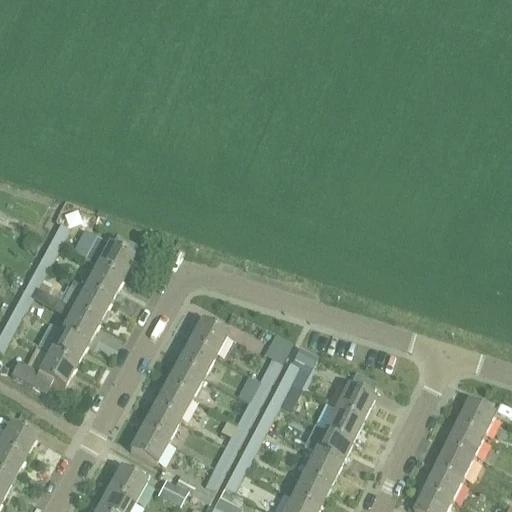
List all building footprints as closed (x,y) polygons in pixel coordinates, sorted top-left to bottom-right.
[(60,228),(50,245),(61,251),(70,234),(60,228)] [(96,270),(122,284),(134,262),(138,255),(113,242),(109,248),(97,242),(85,263),(97,270),(96,270)] [(50,245),(39,267),(49,272),(61,251),(50,245)] [(85,292),(111,306),(122,284),(96,270),(95,272),(85,292)] [(27,288),(37,294),(47,276),(36,271),(27,288)] [(71,285),(65,298),(60,305),(73,312),(73,313),(99,327),(111,306),(85,292),(84,292),(71,285)] [(26,315),(37,294),(27,288),(15,310),(26,315)] [(14,337),(26,315),(15,310),(4,331),(14,337)] [(61,335),(87,349),(99,327),(73,313),(61,335)] [(189,346),(215,361),(227,339),(201,324),(189,346)] [(4,331),(0,337),(0,357),(2,359),(14,337),(4,331)] [(49,356),(75,370),(87,349),(61,335),(49,356)] [(177,368),(203,382),(215,361),(189,346),(177,368)] [(293,364),(311,374),(317,361),(299,352),(293,364)] [(12,380),(45,398),(52,386),(63,392),(75,370),(49,356),(38,377),(19,367),(12,380)] [(260,385),(271,391),(282,369),(271,364),(260,385)] [(289,367),(280,385),(291,390),(300,372),(289,367)] [(165,389),(191,404),(203,382),(177,368),(165,389)] [(248,407),(259,413),(271,391),(260,385),(259,386),(248,407)] [(280,385),(268,406),(279,412),(285,401),(291,390),(280,385)] [(154,411),(180,425),(191,404),(165,389),(154,411)] [(336,413),(362,426),(373,404),(347,390),(336,413)] [(268,406),(257,428),(268,434),(279,412),(268,406)] [(459,429),(486,442),(497,420),(470,406),(459,429)] [(248,434),(259,413),(248,407),(241,421),(237,429),(248,434)] [(142,432),(168,447),(180,425),(154,411),(142,432)] [(325,435),(351,448),(362,426),(336,413),(325,435)] [(0,447),(0,450),(25,464),(37,442),(11,428),(0,447)] [(257,428),(246,450),(257,455),(268,434),(257,428)] [(226,450),(236,456),(248,434),(237,429),(226,450)] [(448,450),(475,464),(486,442),(459,429),(448,450)] [(130,454),(156,469),(168,447),(142,432),(130,454)] [(314,457),(340,470),(351,448),(325,435),(314,457)] [(0,478),(13,485),(25,464),(0,450),(0,478)] [(214,472),(225,478),(236,456),(226,450),(214,472)] [(246,450),(234,471),(245,477),(257,455),(246,450)] [(437,472),(464,486),(475,464),(448,450),(437,472)] [(303,478),(329,492),(340,470),(314,457),(303,478)] [(234,471),(219,501),(237,510),(242,501),(234,498),(245,477),(234,471)] [(108,494),(134,508),(146,486),(120,472),(108,494)] [(204,492),(214,498),(225,478),(214,472),(205,490),(204,492)] [(426,494),(453,508),(464,486),(437,472),(426,494)] [(0,506),(1,507),(13,485),(0,478),(0,506)] [(292,500),(315,511),(319,511),(329,492),(303,478),(292,500)] [(183,509),(195,494),(180,481),(168,496),(183,509)] [(108,494),(97,511),(131,511),(134,508),(108,494)] [(417,511),(450,511),(453,508),(426,494),(417,511)] [(286,511),(315,511),(292,500),(286,511)]
